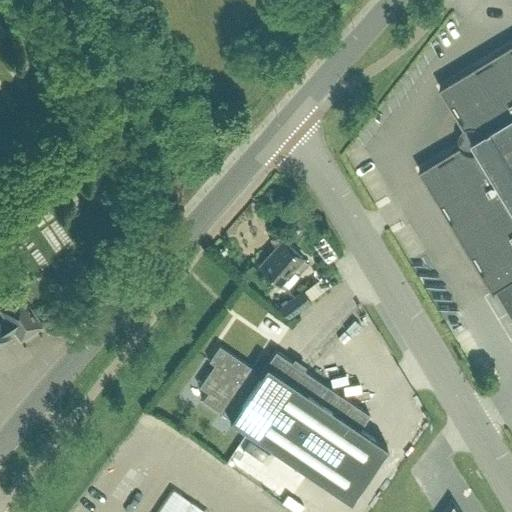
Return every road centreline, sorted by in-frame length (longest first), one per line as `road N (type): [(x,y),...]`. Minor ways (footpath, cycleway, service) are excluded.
road 1 (unclassified): [(511,487),(300,143),(280,126)]
road 2 (tertiary): [(280,126),(0,446)]
road 3 (unknown): [(475,13),(441,48),(412,114),(405,180),(511,360)]
road 4 (tertiary): [(280,126),(394,0)]
